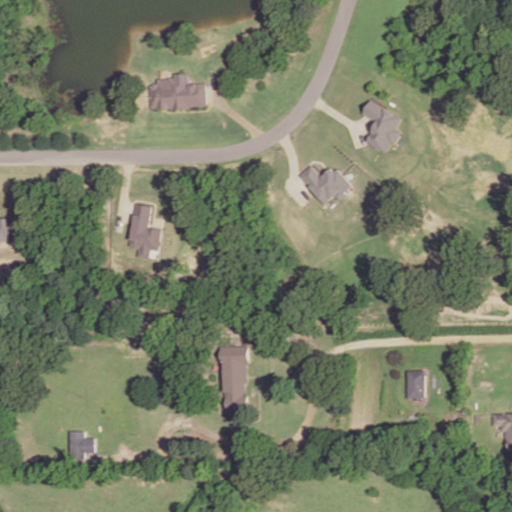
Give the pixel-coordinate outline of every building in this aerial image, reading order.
[(161,87),(161,81),(179,80),(179,76),(192,76),(192,85),(210,85),(211,107),(192,107),(192,110),(167,111),(167,108),(165,108),(153,108),(152,87),(161,87)] [(403,117),(372,99),(363,113),(378,121),(367,141),(389,153),(402,130),(397,128),(403,117)] [(325,204),(335,195),(339,199),(354,186),(336,165),(323,176),(313,165),(301,174),(325,204)] [(154,205),(138,203),(133,238),(141,239),(139,256),(151,258),(152,249),(161,250),(164,228),(151,226),(154,205)] [(0,243),(13,243),(12,220),(2,221),(2,225),(0,225),(0,243)] [(246,349),(217,350),(219,404),(238,403),(236,362),(246,362),(246,349)] [(404,372),(421,371),(421,398),(404,399),(404,372)] [(488,415),(511,414),(511,449),(500,438),(499,431),(495,426),(489,426),(488,415)] [(71,433),(86,433),(85,440),(96,440),(96,453),(85,452),(85,459),(70,458),(71,433)]
